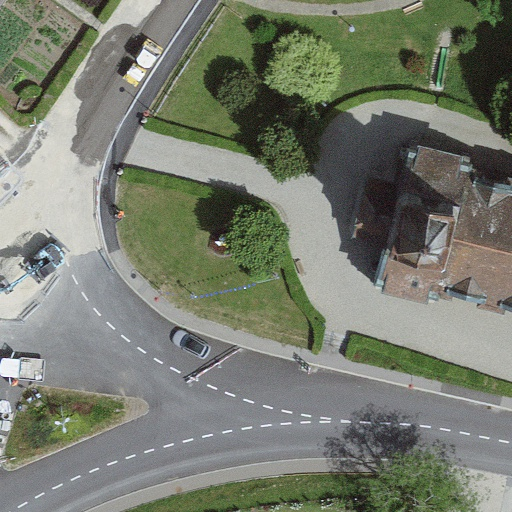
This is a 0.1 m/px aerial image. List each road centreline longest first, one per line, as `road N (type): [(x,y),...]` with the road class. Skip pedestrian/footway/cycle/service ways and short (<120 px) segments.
road 1 (tertiary): [(341,421),(253,403),(139,359),(0,327)]
road 2 (tertiary): [(0,302),(116,70),(165,0)]
road 3 (tertiary): [(13,511),(126,458),(232,430),(341,421)]
road 4 (tertiary): [(341,421),(511,444)]
